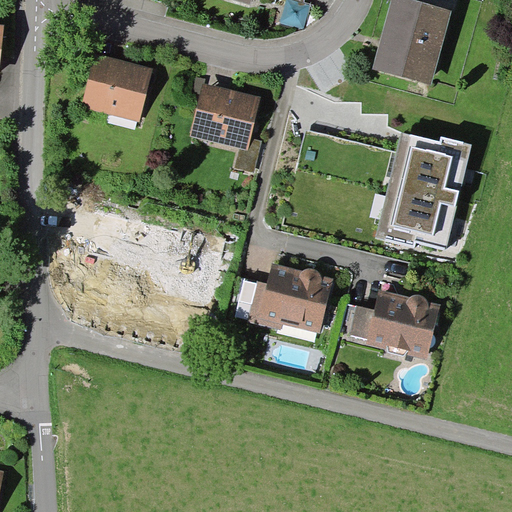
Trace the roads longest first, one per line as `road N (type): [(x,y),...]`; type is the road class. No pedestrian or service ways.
road 1 (track): [(511,441),(38,325)]
road 2 (residential): [(34,0),(38,325),(28,387),(0,398)]
road 3 (residential): [(36,0),(279,59),(314,49),(345,23),(355,0)]
road 4 (track): [(28,387),(41,511)]
